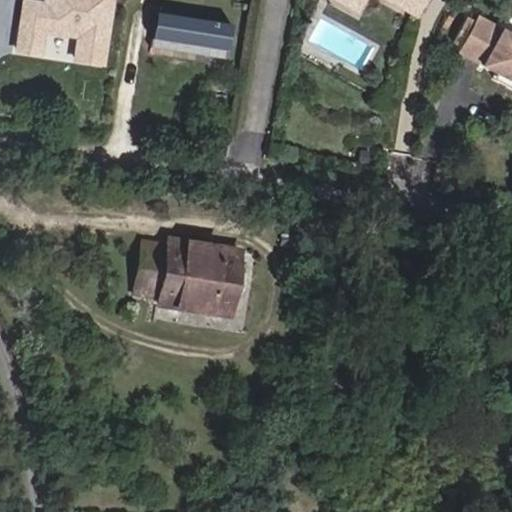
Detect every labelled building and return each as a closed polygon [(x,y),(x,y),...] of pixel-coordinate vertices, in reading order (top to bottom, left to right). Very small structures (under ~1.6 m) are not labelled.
[(45,34),(51,29),(77,33),(81,39),(78,59),(104,63),(113,0),(48,0),(48,5),(27,2),(25,19),(28,19),(26,29),(23,29),(20,51),(42,54),(45,34)] [(320,0),(358,19),(363,10),(343,0),(320,0)] [(429,0),(343,0),(363,10),(368,0),(376,0),(419,21),(429,0)] [(237,21),(162,11),(159,37),(233,47),(237,21)] [(511,32),(477,14),(457,52),(511,81),(511,32)] [(233,47),(159,37),(157,46),(232,56),(233,47)] [(393,200),(438,206),(442,183),(412,178),(396,176),(393,200)] [(473,189),(442,183),(438,206),(470,210),(473,189)] [(147,294),(217,297),(220,227),(151,225),(151,233),(125,232),(123,284),(147,285),(147,294)]
